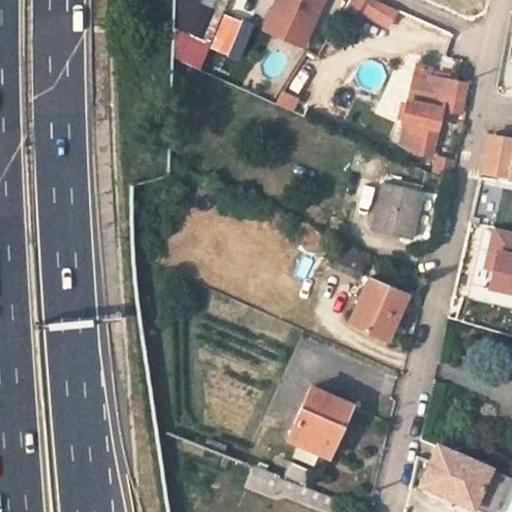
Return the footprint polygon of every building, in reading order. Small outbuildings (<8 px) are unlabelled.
[(179,0),(158,50),(198,67),(225,0),(179,0)] [(322,0),(276,0),(273,8),(311,25),(322,0)] [(380,0),(349,0),(345,12),(391,26),(397,5),(380,0)] [(209,48),(240,59),(254,22),(224,11),(209,48)] [(416,135),(413,146),(412,152),(428,155),(437,109),(460,114),(467,83),(430,75),(424,104),(407,101),(403,123),(410,126),(408,133),(416,135)] [(274,103),(292,111),(299,96),(280,88),(274,103)] [(406,145),(413,146),(416,135),(408,133),(406,145)] [(511,177),(511,139),(487,136),(480,173),(511,177)] [(451,173),(453,157),(433,155),(431,171),(451,173)] [(373,230),(410,239),(421,192),(384,183),(373,230)] [(511,231),(494,228),(489,250),(497,251),(493,269),(488,287),(511,292),(511,231)] [(358,276),(368,254),(339,240),(329,262),(358,276)] [(497,251),(489,250),(485,267),(493,269),(497,251)] [(385,340),(387,338),(406,295),(368,278),(347,323),(385,340)] [(288,436),(321,452),(333,424),(341,426),(350,405),(311,387),(288,436)] [(511,418),(511,404),(503,401),(498,414),(511,418)] [(333,424),(321,452),(328,455),(341,426),(333,424)] [(481,488),(490,467),(437,444),(419,483),(472,506),(481,488)] [(293,462),(287,478),(302,484),(308,468),(293,462)] [(334,496),(302,484),(287,478),(256,466),(249,485),(273,494),(275,488),(329,510),(334,496)] [(490,467),(481,488),(501,497),(511,475),(490,467)] [(481,488),(472,506),(486,511),(494,511),(501,497),(481,488)]
